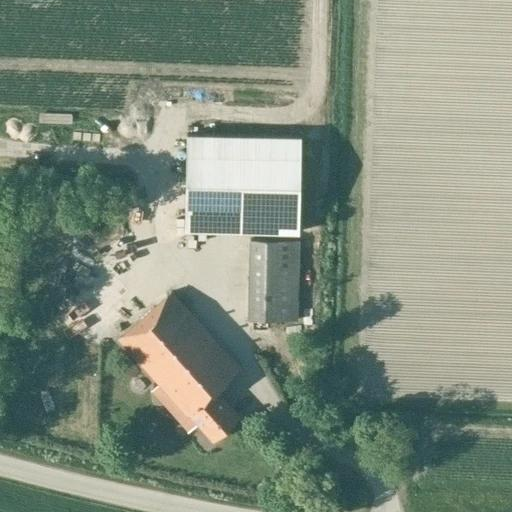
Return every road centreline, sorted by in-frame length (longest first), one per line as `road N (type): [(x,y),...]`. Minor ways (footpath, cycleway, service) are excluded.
road 1 (track): [(382,511),(380,485),(357,460),(298,428),(152,235),(149,151),(0,146)]
road 2 (unclassified): [(205,511),(0,463)]
